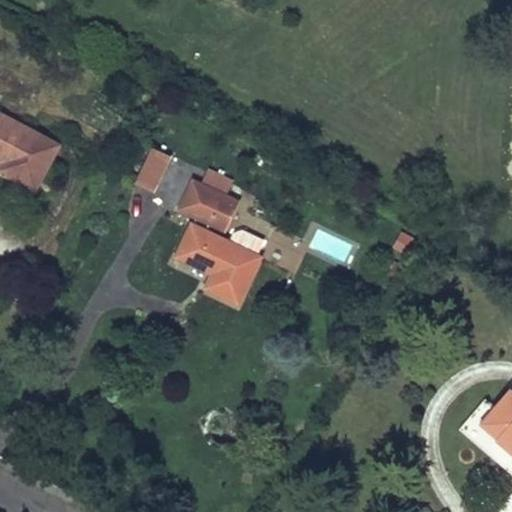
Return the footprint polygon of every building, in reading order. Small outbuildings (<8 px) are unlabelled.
[(66,156),(0,122),(0,170),(3,172),(5,167),(14,172),(8,184),(43,201),(66,156)] [(228,192),(234,179),(200,163),(178,212),(226,233),(242,198),(228,192)] [(398,229),(391,248),(408,254),(414,235),(398,229)] [(269,268),(205,235),(188,269),(214,283),(217,278),(225,283),(216,300),(245,315),(269,268)] [(511,402),(499,418),(488,408),(462,439),(511,481),(511,402)]
